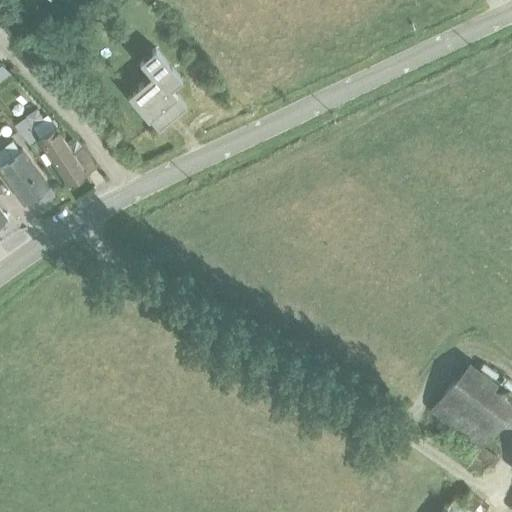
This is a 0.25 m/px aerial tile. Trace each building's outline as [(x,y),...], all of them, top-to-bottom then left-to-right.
[(151,122),(158,131),(186,108),(171,91),(181,83),(157,54),(141,67),(152,80),(128,99),(149,124),(151,122)] [(0,73),(9,66),(0,55),(0,73)] [(36,131),(66,178),(85,166),(55,119),(36,131)] [(0,157),(0,167),(22,199),(48,180),(22,143),(18,145),(10,134),(0,140),(0,157),(0,158),(0,157)] [(511,390),(470,357),(429,409),(478,444),(467,461),(481,470),(487,460),(493,464),(499,455),(482,443),(511,406),(511,390)] [(482,511),(489,504),(468,487),(462,495),(456,491),(438,511),(482,511)]
